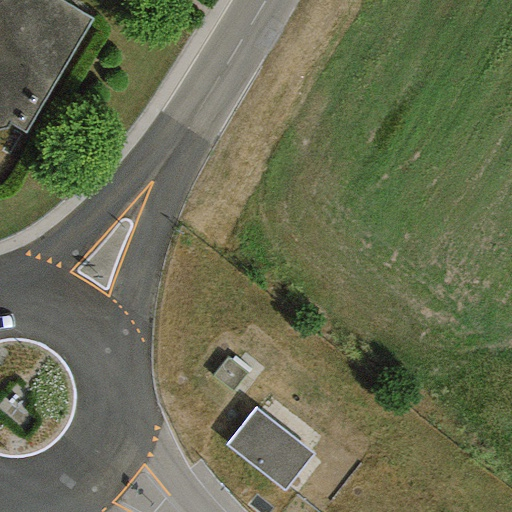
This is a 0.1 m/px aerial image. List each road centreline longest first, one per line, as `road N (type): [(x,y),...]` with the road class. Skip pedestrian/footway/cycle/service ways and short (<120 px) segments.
road 1 (tertiary): [(263,0),(69,310)]
road 2 (tertiary): [(93,458),(114,395),(93,333),(69,310)]
